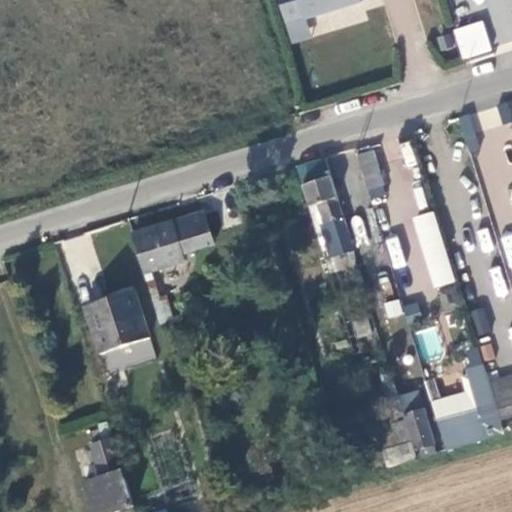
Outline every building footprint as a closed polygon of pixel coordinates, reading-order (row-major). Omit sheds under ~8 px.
[(368,0),(304,0),(309,18),(369,2),(368,0)] [(483,19),(452,28),(462,59),(492,50),(483,19)] [(511,121),(507,106),(498,109),(503,127),(511,123),(511,121)] [(460,120),(465,138),(474,135),(469,117),(460,120)] [(361,177),(366,193),(383,188),(378,171),(376,172),(371,155),(356,159),(361,177)] [(355,156),(346,159),(352,180),(361,177),(356,159),(355,156)] [(342,219),(325,161),(305,167),(309,182),(310,186),(302,188),(309,210),(317,208),(321,225),(323,224),(342,219)] [(317,208),(309,210),(313,227),(321,225),(317,208)] [(434,211),(412,218),(433,289),(455,282),(434,211)] [(201,219),(170,228),(179,261),(211,253),(201,219)] [(342,219),(323,224),(329,244),(348,239),(342,219)] [(170,228),(132,238),(143,278),(150,276),(181,268),(179,261),(170,228)] [(397,236),(385,240),(393,269),(405,265),(397,236)] [(150,276),(143,278),(148,293),(154,290),(150,276)] [(456,287),(437,297),(445,312),(464,302),(456,287)] [(154,290),(148,293),(151,304),(158,302),(154,290)] [(120,300),(83,311),(97,356),(145,341),(136,308),(123,311),(120,300)] [(158,302),(151,304),(156,323),(169,319),(164,301),(158,302)] [(483,308),(470,312),(477,336),(491,332),(483,308)] [(429,408),(444,456),(501,438),(481,370),(472,373),(474,378),(460,382),(464,398),(429,408)] [(511,383),(491,389),(501,423),(511,419),(511,383)] [(413,465),(435,458),(417,394),(395,400),(409,448),(413,465)] [(90,511),(128,511),(131,511),(109,440),(89,446),(91,453),(85,455),(88,465),(94,463),(99,480),(82,486),(90,511)] [(385,473),(413,465),(409,448),(388,454),(386,449),(379,451),(385,473)]
